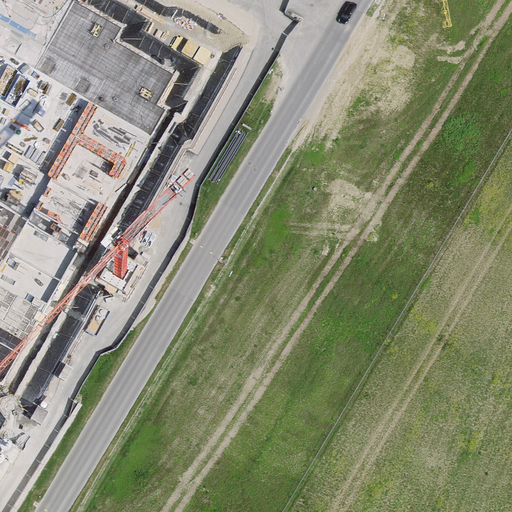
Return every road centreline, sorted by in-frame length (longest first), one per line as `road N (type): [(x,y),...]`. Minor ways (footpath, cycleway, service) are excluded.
road 1 (tertiary): [(323,22),(30,511)]
road 2 (tertiary): [(75,511),(353,40)]
